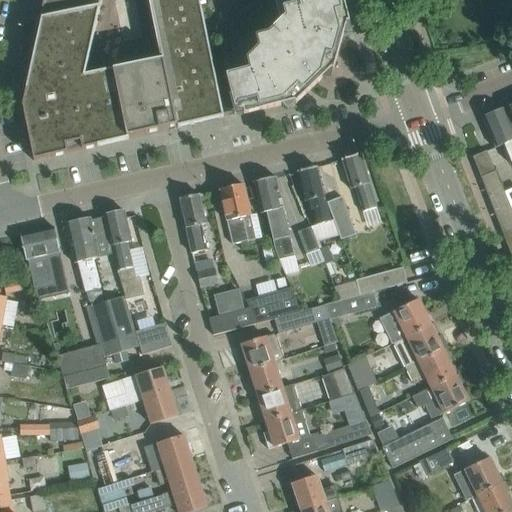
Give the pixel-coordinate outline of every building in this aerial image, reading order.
[(198,0),(43,0),(39,21),(41,21),(22,106),(33,161),(128,140),(128,138),(177,127),(177,128),(223,118),(198,0)] [(249,70),(249,71),(226,76),(234,109),(236,117),(243,115),(244,116),(282,106),(287,112),(295,105),(322,79),(330,81),(333,71),(343,36),(351,34),(349,24),(342,0),(280,0),(285,18),(268,34),(255,37),(258,49),(247,60),(249,70)] [(511,128),(504,110),(482,119),(495,149),(504,145),(511,165),(511,128)] [(486,152),(473,158),(511,257),(511,258),(511,211),(503,192),(494,171),(486,152)] [(341,161),(347,180),(350,190),(355,189),(362,213),(376,208),(361,155),(341,161)] [(297,173),(302,192),(304,202),(309,200),(316,225),(330,222),(317,168),(297,173)] [(276,178),(260,181),(253,183),(257,202),(260,215),(267,213),(274,242),(278,260),(283,271),(296,267),(276,178)] [(243,218),(250,217),(243,185),(220,191),(232,245),(248,242),(243,218)] [(511,188),(503,192),(511,211),(511,210),(511,188)] [(205,225),(203,215),(199,195),(179,200),(191,254),(207,251),(202,226),(205,225)] [(327,202),(341,240),(355,234),(341,197),(327,202)] [(126,296),(123,297),(124,301),(144,296),(140,277),(135,278),(127,243),(131,243),(124,212),(104,217),(110,247),(112,247),(119,278),(126,296)] [(102,344),(99,345),(103,356),(105,356),(106,358),(138,347),(124,301),(123,297),(105,301),(95,259),(99,259),(90,220),(65,225),(74,264),(79,263),(86,294),(87,295),(102,344)] [(297,232),(306,254),(319,249),(310,227),(297,232)] [(53,228),(20,235),(23,247),(22,248),(22,249),(23,249),(26,261),(28,260),(34,288),(52,283),(46,256),(59,253),(53,228)] [(194,264),(196,274),(200,288),(218,285),(215,268),(214,268),(212,260),(194,264)] [(359,297),(374,292),(407,283),(403,268),(355,282),(359,297)] [(4,285),(6,294),(20,291),(18,282),(4,285)] [(256,325),(274,320),(300,313),(290,289),(245,301),(249,309),(256,325)] [(238,291),(215,297),(220,315),(243,308),(238,291)] [(374,292),(359,297),(325,306),(331,320),(379,308),(374,292)] [(14,328),(18,304),(5,301),(6,299),(0,297),(0,325),(1,325),(14,328)] [(406,338),(407,339),(431,327),(418,300),(415,302),(413,300),(409,302),(408,305),(386,316),(393,329),(385,333),(391,345),(406,338)] [(300,313),(274,320),(278,334),(331,320),(325,306),(300,313)] [(249,309),(209,320),(213,337),(256,325),(249,309)] [(171,347),(165,324),(135,332),(141,355),(171,347)] [(431,327),(407,339),(394,345),(406,370),(443,352),(448,349),(442,335),(437,338),(431,327)] [(241,345),(249,372),(275,363),(275,362),(283,359),(276,336),(274,335),(267,337),(241,345)] [(58,356),(63,377),(106,365),(103,356),(99,345),(58,356)] [(1,362),(13,364),(13,363),(15,364),(17,355),(2,352),(1,362)] [(425,378),(431,389),(456,378),(443,352),(406,370),(405,370),(412,384),(425,378)] [(347,365),(359,391),(377,383),(366,357),(347,365)] [(13,363),(13,364),(10,378),(25,381),(26,376),(42,379),(43,370),(27,367),(28,366),(25,365),(15,364),(13,363)] [(249,372),(257,397),(283,389),(275,363),(249,372)] [(106,365),(63,377),(66,389),(109,378),(106,365)] [(125,407),(143,401),(143,400),(170,392),(162,368),(122,381),(127,395),(106,402),(110,412),(111,412),(125,407)] [(331,373),(340,399),(354,394),(344,369),(331,373)] [(456,378),(431,389),(413,398),(417,407),(425,404),(432,419),(443,413),(443,414),(468,402),(456,378)] [(257,397),(265,423),(301,411),(293,386),(283,389),(257,397)] [(379,413),(368,388),(359,392),(370,417),(379,413)] [(143,400),(143,401),(151,425),(177,417),(170,392),(143,400)] [(128,417),(125,407),(111,412),(114,421),(128,417)] [(301,411),(265,423),(269,432),(263,434),(268,450),(300,440),(296,429),(306,425),(301,411)] [(382,448),(392,468),(452,439),(441,418),(382,448)] [(371,436),(365,420),(311,437),(315,453),(371,436)] [(76,424),(50,426),(50,436),(50,442),(77,440),(76,424)] [(35,425),(20,425),(20,430),(20,436),(35,436),(35,425)] [(50,425),(35,425),(35,436),(50,436),(50,426),(50,425)] [(157,444),(164,468),(191,460),(183,436),(157,444)] [(377,454),(373,441),(342,450),(347,464),(377,454)] [(97,462),(105,487),(146,474),(137,449),(97,462)] [(447,449),(418,462),(419,463),(413,467),(419,480),(426,477),(425,475),(453,462),(447,449)] [(34,458),(22,460),(24,469),(36,467),(34,458)] [(464,471),(477,498),(502,485),(489,459),(464,471)] [(4,460),(0,460),(0,498),(11,496),(4,460)] [(169,482),(172,491),(199,484),(191,460),(164,468),(165,468),(155,471),(159,485),(169,482)] [(292,484),(300,511),(338,499),(334,486),(321,490),(317,477),(292,484)] [(381,511),(386,511),(400,507),(390,480),(371,486),(380,511),(381,511)] [(154,497),(140,501),(140,502),(130,505),(131,511),(153,511),(176,505),(178,511),(195,511),(207,509),(199,484),(172,491),(154,497)] [(477,498),(483,511),(508,511),(511,510),(511,505),(502,485),(477,498)] [(136,491),(140,501),(154,497),(150,487),(136,491)] [(99,496),(104,511),(109,511),(126,506),(121,489),(99,496)] [(32,511),(41,511),(45,511),(42,495),(30,498),(32,511)] [(300,511),(341,511),(338,499),(300,511)] [(0,511),(13,511),(12,501),(0,503),(0,511)]
